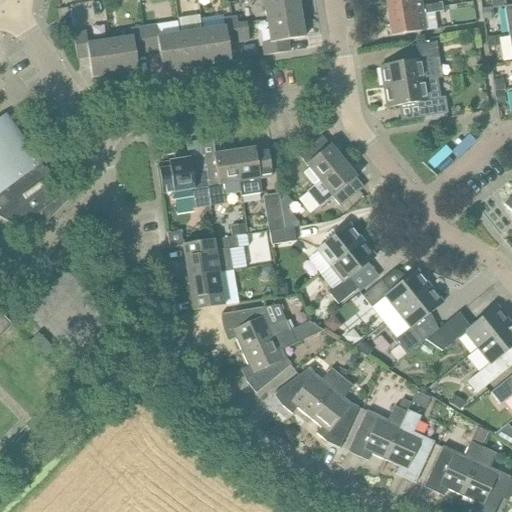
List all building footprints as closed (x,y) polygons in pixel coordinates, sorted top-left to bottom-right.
[(306,0),(305,0),(262,0),(266,20),(301,15),(298,1),(306,0)] [(385,0),(388,16),(421,11),(420,6),(419,0),(385,0)] [(504,0),(490,0),(492,9),(493,9),(504,7),(506,7),(504,0)] [(441,3),(431,4),(432,13),(442,11),(441,3)] [(421,11),(388,16),(391,37),(425,31),(422,15),(432,13),(431,4),(420,6),(421,11)] [(69,19),(67,8),(57,10),(59,21),(69,19)] [(492,9),(482,10),(483,20),(494,18),(493,9),(492,9)] [(146,27),(143,28),(147,53),(159,51),(162,72),(185,68),(180,34),(157,37),(153,12),(144,13),(146,27)] [(304,38),(301,15),(266,20),(269,41),(262,42),(264,56),(289,52),(287,40),(304,38)] [(225,27),(203,30),(209,72),(218,71),(217,63),(231,61),(228,44),(240,42),(237,24),(236,17),(223,19),(225,27)] [(246,23),(237,24),(240,42),(248,41),(246,23)] [(132,37),(110,41),(115,75),(138,71),(135,54),(147,53),(143,28),(142,27),(131,28),(132,37)] [(203,30),(180,34),(185,68),(199,66),(200,73),(209,72),(203,30)] [(92,78),(115,75),(110,41),(88,44),(86,32),(73,34),(77,59),(88,57),(92,78)] [(500,36),(487,38),(488,47),(501,45),(500,36)] [(380,67),(383,88),(426,81),(422,62),(438,59),(436,42),(411,46),(413,61),(380,67)] [(503,79),(494,81),(496,92),(504,90),(503,79)] [(429,101),(426,81),(383,88),(387,108),(420,103),(422,118),(447,114),(445,98),(429,101)] [(504,92),(495,93),(497,104),(505,103),(504,92)] [(0,193),(41,163),(5,115),(0,119),(0,193)] [(304,173),(314,186),(343,162),(329,146),(325,149),(317,140),(298,155),(309,169),(304,173)] [(234,152),(240,189),(241,197),(261,194),(259,179),(272,177),(268,152),(256,154),(255,149),(234,152)] [(214,161),(202,163),(206,187),(223,185),(224,192),(240,189),(234,152),(213,155),(214,161)] [(206,187),(202,163),(191,164),(190,159),(169,163),(169,164),(158,166),(162,195),(173,193),(174,199),(191,197),(190,190),(206,187)] [(360,191),(352,182),(356,178),(343,162),(314,186),(307,191),(320,207),(332,197),(340,207),(344,204),(360,191)] [(41,163),(0,193),(0,196),(4,201),(1,203),(5,208),(0,212),(0,217),(18,228),(24,224),(28,229),(34,225),(35,226),(36,228),(37,228),(39,228),(40,228),(41,227),(68,200),(70,198),(70,196),(69,194),(68,193),(66,192),(64,192),(62,193),(51,177),(52,176),(46,167),(44,168),(41,163)] [(285,196),(280,201),(281,212),(285,209),(291,204),(285,196)] [(285,209),(281,212),(284,229),(293,228),(298,227),(298,224),(285,209)] [(316,250),(329,267),(362,241),(349,224),(334,237),(316,250)] [(244,225),(229,227),(231,237),(236,237),(245,235),(244,225)] [(284,229),(270,231),(272,245),(295,242),(293,228),(284,229)] [(266,233),(247,236),(250,252),(269,249),(266,233)] [(188,244),(183,245),(183,246),(188,246),(190,257),(185,257),(188,278),(225,272),(225,273),(231,272),(228,250),(238,249),(237,246),(236,237),(231,237),(213,241),(208,241),(203,242),(188,244)] [(375,257),(362,241),(329,267),(342,282),(328,293),(338,305),(342,302),(357,289),(349,278),(375,257)] [(385,298),(397,313),(430,287),(417,270),(390,291),(381,281),(366,293),(362,296),(371,308),(385,298)] [(225,273),(225,272),(188,278),(192,299),(197,298),(199,310),(219,307),(238,305),(233,272),(231,272),(225,273)] [(287,284),(275,286),(277,297),(288,296),(287,284)] [(430,287),(397,313),(409,328),(395,339),(407,355),(430,336),(419,322),(443,303),(430,287)] [(430,336),(425,340),(442,352),(445,349),(465,333),(477,349),(510,323),(497,306),(470,327),(461,317),(459,313),(438,330),(430,336)] [(240,312),(220,315),(223,330),(225,330),(230,341),(235,339),(241,353),(290,330),(284,319),(271,325),(264,308),(240,312)] [(0,337),(12,325),(0,313),(0,337)] [(334,316),(324,324),(332,334),(342,326),(334,316)] [(290,331),(290,330),(241,353),(248,367),(242,369),(247,381),(246,382),(255,394),(290,366),(283,358),(280,350),(323,331),(308,323),(290,331)] [(511,347),(511,325),(510,323),(477,349),(489,364),(468,382),(477,394),(489,384),(505,371),(496,360),(511,347)] [(330,336),(322,341),(326,348),(334,343),(330,336)] [(363,341),(354,348),(367,357),(373,349),(363,341)] [(297,409),(309,419),(342,378),(338,375),(331,369),(320,382),(313,377),(315,375),(309,368),(289,383),(273,395),(282,407),(283,406),(293,413),(297,409)] [(342,369),(338,375),(342,378),(346,372),(342,369)] [(511,395),(511,380),(510,377),(490,393),(500,405),(511,395)] [(353,387),(342,378),(309,419),(321,428),(317,433),(327,441),(326,442),(339,449),(358,407),(350,404),(349,406),(342,400),(353,387)] [(416,393),(411,403),(424,409),(429,399),(417,393),(416,393)] [(454,396),(449,403),(460,411),(465,403),(454,396)] [(402,399),(397,408),(405,412),(410,403),(402,399)] [(370,454),(385,461),(408,411),(407,411),(406,413),(405,412),(397,408),(394,407),(386,423),(379,420),(380,417),(367,411),(347,452),(361,459),(362,457),(368,460),(370,454)] [(408,411),(385,461),(399,467),(396,473),(402,476),(402,478),(415,484),(434,442),(421,436),(420,439),(412,435),(420,417),(408,411)] [(478,429),(473,440),(484,444),(489,434),(478,429)] [(447,490),(461,496),(483,448),(469,442),(463,456),(442,447),(424,488),(437,494),(438,492),(444,495),(447,490)] [(496,454),(483,448),(461,496),(475,503),(472,508),(479,511),(478,511),(494,511),(510,478),(490,468),(496,454)]
